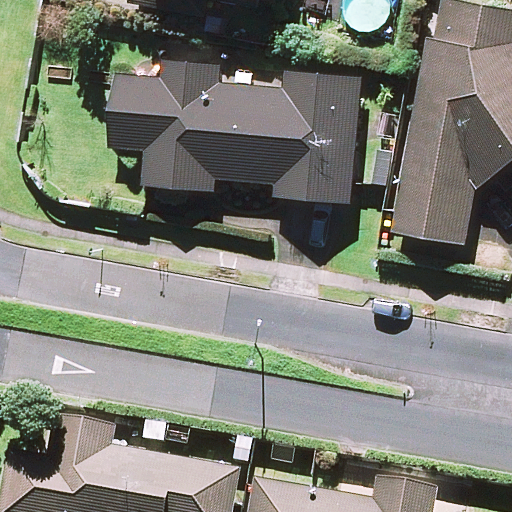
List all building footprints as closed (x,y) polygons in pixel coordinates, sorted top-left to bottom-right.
[(140,0),(140,8),(207,18),(210,0),(254,0),(271,2),(270,0),(140,0)] [(511,13),(445,0),(398,234),(471,249),(482,193),(503,179),(511,192),(511,13)] [(224,67),(166,63),(165,82),(123,79),(118,150),(154,152),(152,190),(220,194),(221,181),(281,185),(280,201),(360,206),(367,81),(293,76),(292,92),(222,88),(224,67)] [(116,431),(60,421),(53,464),(16,457),(6,511),(236,511),(243,474),(113,451),(116,431)] [(374,504),(258,484),(253,511),(436,511),(439,492),(378,481),(374,504)]
